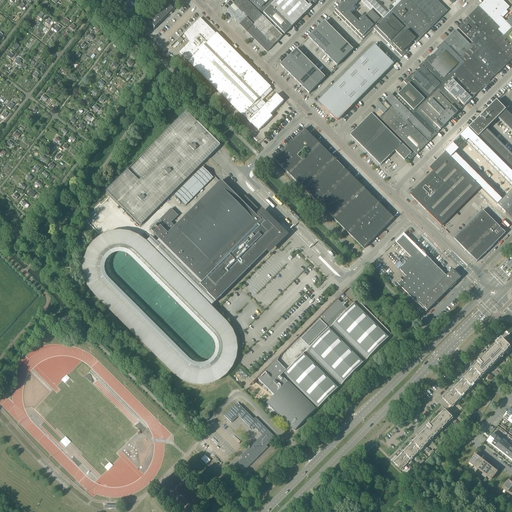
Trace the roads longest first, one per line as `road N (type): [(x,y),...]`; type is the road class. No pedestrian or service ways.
road 1 (secondary): [(487,289),(265,511)]
road 2 (secondary): [(282,511),(497,297)]
road 3 (unclassified): [(239,180),(340,285),(412,214)]
road 4 (unclassified): [(335,138),(473,0)]
road 5 (residential): [(387,444),(494,335),(511,340)]
road 6 (unclassified): [(391,193),(511,72)]
